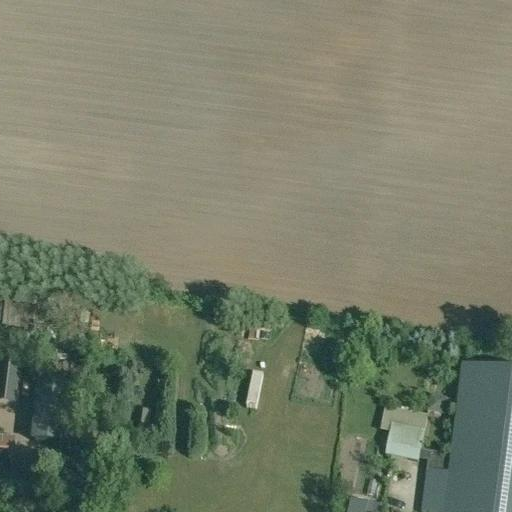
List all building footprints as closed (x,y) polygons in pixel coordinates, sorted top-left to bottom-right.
[(0,361),(0,404),(17,407),(22,365),(0,361)] [(448,475),(443,511),(511,511),(511,372),(463,366),(451,456),(448,475)] [(34,443),(80,447),(86,386),(39,382),(34,443)] [(430,397),(427,413),(443,416),(446,400),(430,397)] [(428,463),(426,472),(448,475),(451,456),(421,451),(427,419),(395,412),(383,410),(380,434),(390,436),(385,456),(418,463),(419,460),(428,463)] [(13,441),(0,439),(0,469),(10,471),(13,441)] [(42,456),(39,484),(88,489),(91,461),(42,456)] [(420,511),(443,511),(448,475),(426,472),(420,511)] [(365,511),(368,503),(352,499),(349,511),(365,511)]
